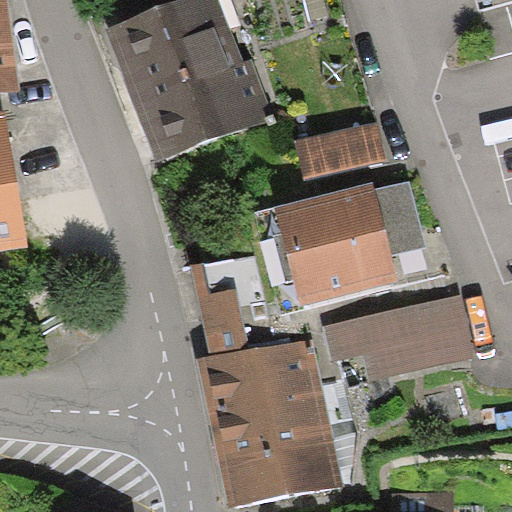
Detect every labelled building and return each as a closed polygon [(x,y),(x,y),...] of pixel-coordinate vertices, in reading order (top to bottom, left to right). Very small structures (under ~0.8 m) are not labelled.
[(2,0),(0,0),(0,90),(13,89),(2,0)] [(211,0),(201,0),(107,37),(158,166),(261,125),(211,0)] [(382,131),(300,147),(307,180),(388,164),(382,131)] [(0,135),(0,252),(22,249),(0,135)] [(277,217),(302,312),(400,287),(392,258),(425,250),(410,190),(373,199),(372,192),(277,217)] [(253,279),(195,290),(210,370),(267,360),(253,279)] [(461,292),(327,325),(336,362),(365,355),(372,385),(478,360),(461,292)] [(267,360),(210,370),(233,511),(283,511),(343,502),(318,351),(267,360)]
